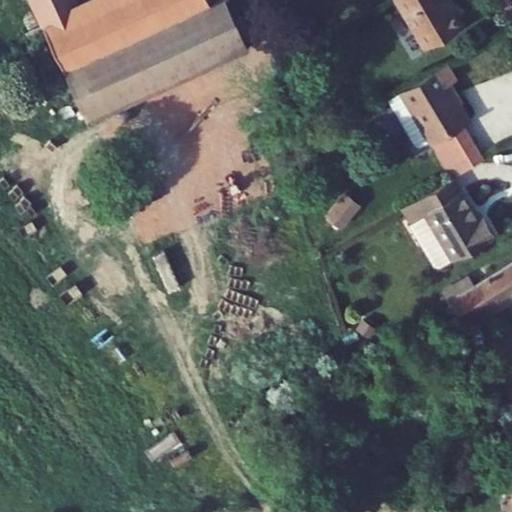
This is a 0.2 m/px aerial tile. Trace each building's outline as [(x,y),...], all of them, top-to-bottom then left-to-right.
[(8,0),(21,26),(0,35),(16,70),(38,60),(174,0),(73,0),(53,9),(48,0),(8,0)] [(174,0),(38,60),(63,111),(223,37),(204,0),(174,0)] [(371,0),(379,13),(404,0),(371,0)] [(435,17),(425,0),(404,0),(379,13),(395,40),(435,17)] [(422,53),(375,81),(386,101),(373,108),(388,134),(401,126),(427,172),(457,154),(434,117),(444,111),(423,77),(432,71),(422,53)] [(375,81),(362,89),(373,108),(386,101),(375,81)] [(419,177),(369,206),(379,221),(396,211),(406,228),(388,238),(404,265),(465,230),(453,210),(448,213),(432,187),(427,191),(419,177)] [(346,191),(325,215),(341,228),(361,205),(346,191)] [(396,211),(379,221),(388,238),(406,228),(396,211)] [(511,237),(419,294),(439,331),(511,287),(511,356),(489,365),(501,395),(511,390),(511,237)] [(511,511),(511,463),(508,464),(504,445),(461,455),(466,475),(480,471),(490,511),(511,511)]
